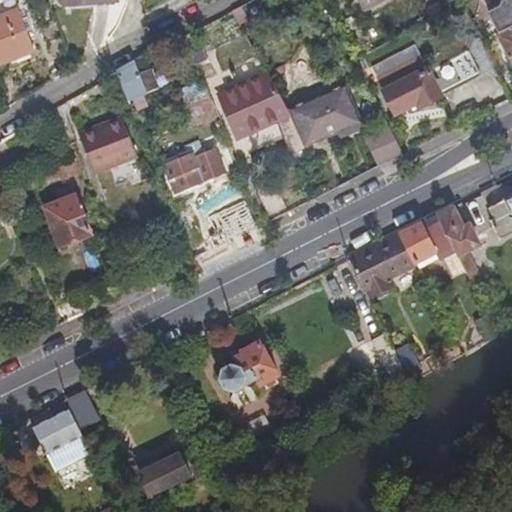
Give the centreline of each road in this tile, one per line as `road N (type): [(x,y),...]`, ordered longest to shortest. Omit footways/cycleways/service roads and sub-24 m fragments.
road 1 (tertiary): [(0,390),(416,188)]
road 2 (residential): [(0,126),(222,0)]
